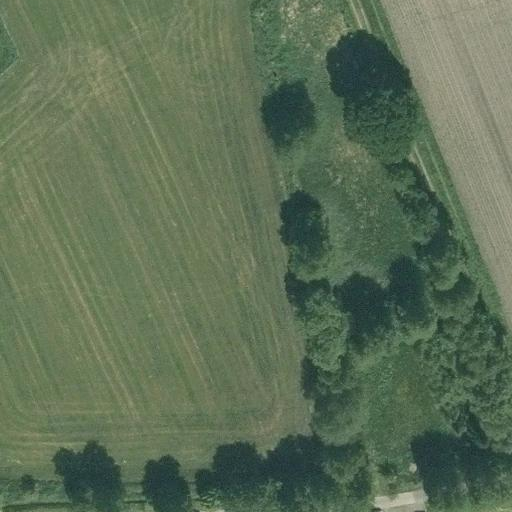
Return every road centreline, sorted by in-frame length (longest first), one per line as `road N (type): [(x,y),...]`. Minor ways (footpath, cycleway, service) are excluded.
road 1 (track): [(511,403),(352,0)]
road 2 (residential): [(316,511),(511,483)]
